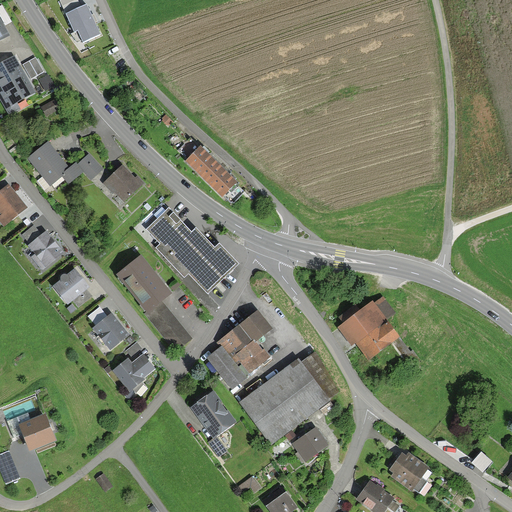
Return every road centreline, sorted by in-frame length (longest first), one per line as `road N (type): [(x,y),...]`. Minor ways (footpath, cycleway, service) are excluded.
road 1 (tertiary): [(21,0),(74,74),(167,174),(263,239)]
road 2 (residential): [(287,247),(286,214),(142,77),(101,0)]
road 3 (residential): [(180,372),(0,147)]
road 4 (tertiary): [(511,325),(438,280),(287,247)]
road 5 (track): [(432,0),(452,135),(448,235)]
road 6 (residential): [(180,372),(145,416),(70,482),(27,506),(0,502)]
road 7 (residential): [(371,403),(281,272),(282,246)]
road 8 (residential): [(263,239),(180,372)]
road 9 (unclassified): [(371,403),(484,486)]
road 10 (residential): [(322,511),(371,403)]
